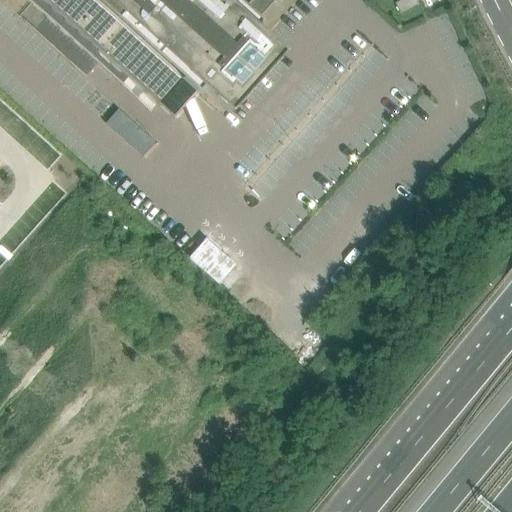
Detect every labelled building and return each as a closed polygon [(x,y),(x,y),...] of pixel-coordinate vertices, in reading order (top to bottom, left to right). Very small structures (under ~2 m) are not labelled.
[(25,0),(151,112),(152,111),(151,110),(156,105),(171,119),(173,117),(195,92),(198,88),(226,113),(280,53),(252,28),(257,23),(256,22),(275,0),(279,4),(281,2),(279,0),(250,0),(242,9),(231,0),(25,0)] [(417,0),(401,0),(396,3),(402,14),(414,7),(420,4),(417,0)] [(118,108),(105,122),(141,156),(154,142),(118,108)] [(188,258),(218,284),(235,265),(205,238),(188,258)] [(286,312),(279,321),(298,336),(305,327),(286,312)]
